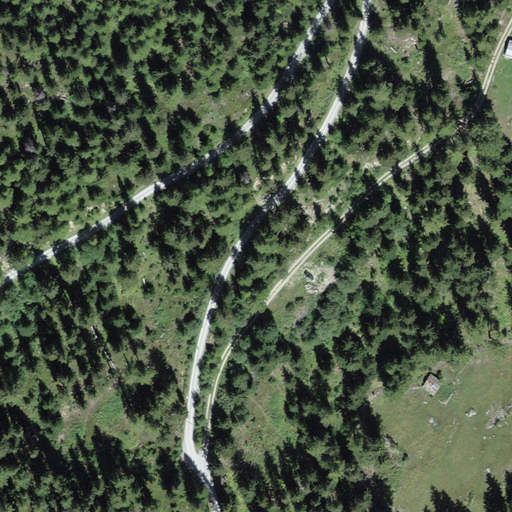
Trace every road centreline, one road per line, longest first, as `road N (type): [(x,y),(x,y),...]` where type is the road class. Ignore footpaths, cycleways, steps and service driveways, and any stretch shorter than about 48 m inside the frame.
road 1 (track): [(511,21),(478,105),(460,126),(391,171),(235,338),(213,384),(200,469)]
road 2 (track): [(366,0),(358,49),(328,122),(231,256),(202,334),(187,438),(200,469)]
road 3 (track): [(0,285),(221,150),(260,112),(329,0)]
